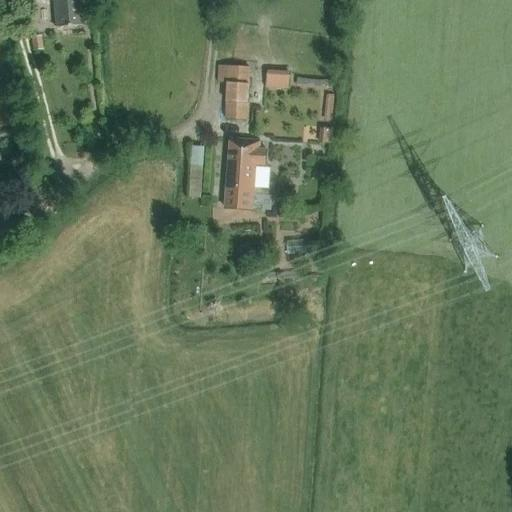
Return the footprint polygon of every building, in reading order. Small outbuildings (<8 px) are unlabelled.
[(39,0),(42,0),(52,0),(54,24),(79,22),(77,0),(39,0)] [(32,51),(42,49),(40,37),(30,38),(32,51)] [(228,67),(227,83),(226,120),(248,121),(250,68),(228,67)] [(271,86),(296,89),(298,71),(274,68),(271,86)] [(230,140),(224,209),(252,211),(256,166),(266,167),(267,151),(259,150),(260,142),(230,140)] [(196,145),(195,195),(208,195),(209,145),(196,145)]
